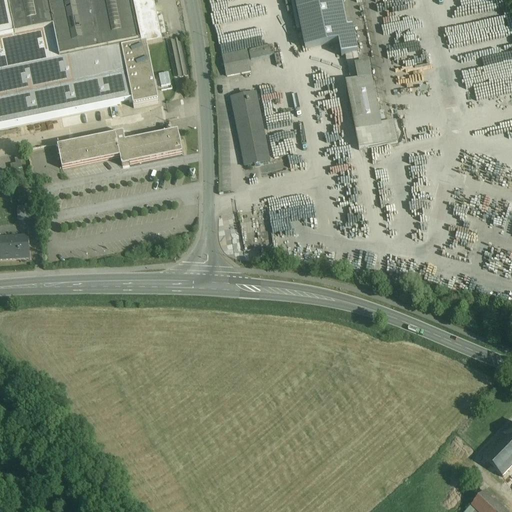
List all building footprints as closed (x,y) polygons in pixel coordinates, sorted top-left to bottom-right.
[(138,36),(130,0),(47,0),(54,32),(16,40),(0,42),(0,129),(133,103),(134,109),(159,104),(148,46),(140,47),(140,46),(138,36)] [(7,0),(0,0),(0,42),(16,40),(7,0)] [(7,0),(16,40),(54,32),(47,0),(7,0)] [(154,0),(133,0),(141,35),(138,36),(140,46),(143,46),(163,42),(154,0)] [(341,0),(295,0),(306,49),(339,43),(350,40),(348,28),(341,0)] [(350,40),(339,43),(342,57),(358,54),(352,27),(348,28),(350,40)] [(185,39),(174,42),(182,78),(193,76),(185,39)] [(247,53),(223,57),(227,77),(251,72),(247,53)] [(369,64),(355,67),(358,81),(346,84),(349,101),(347,102),(350,115),(352,114),(356,134),(382,129),(381,125),(369,64)] [(256,94),(232,99),(245,167),(270,162),(256,94)] [(382,129),(356,134),(360,151),(398,144),(394,123),(381,125),(382,129)] [(179,132),(126,143),(124,134),(58,147),(63,170),(121,158),(123,167),(183,154),(179,132)] [(25,208),(18,208),(18,221),(26,220),(25,208)] [(29,238),(0,239),(0,262),(30,261),(29,238)] [(511,447),(506,442),(485,463),(505,482),(511,474),(511,447)] [(464,511),(509,511),(488,489),(464,511)]
